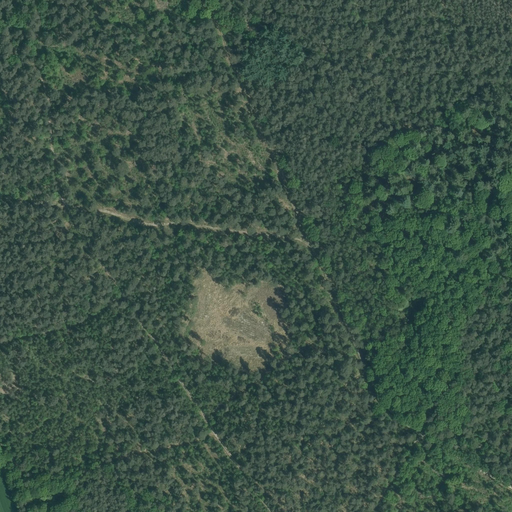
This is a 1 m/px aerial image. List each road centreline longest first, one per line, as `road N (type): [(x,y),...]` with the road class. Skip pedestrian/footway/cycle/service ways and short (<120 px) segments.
road 1 (track): [(126,295),(274,511)]
road 2 (track): [(309,240),(208,0)]
road 3 (track): [(309,240),(152,224),(60,204)]
road 4 (track): [(215,427),(45,471),(25,471),(0,443)]
road 5 (track): [(418,431),(388,407),(309,240)]
road 6 (track): [(206,414),(344,317)]
road 7 (track): [(60,204),(41,68)]
road 8 (track): [(0,341),(92,314),(126,295)]
